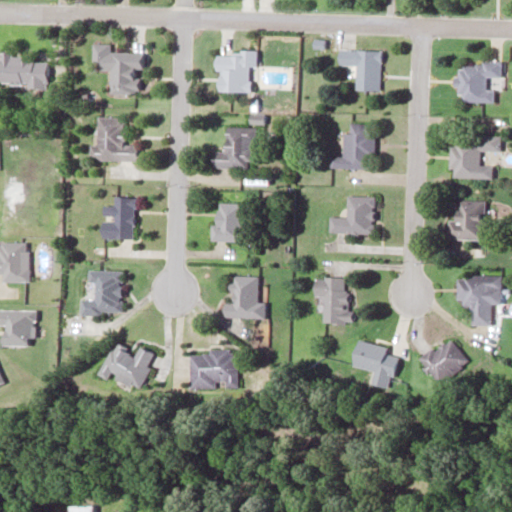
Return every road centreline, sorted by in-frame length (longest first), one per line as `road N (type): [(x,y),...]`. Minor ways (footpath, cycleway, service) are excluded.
road 1 (residential): [(0,13),(511,28)]
road 2 (residential): [(181,0),(171,289)]
road 3 (residential): [(421,25),(409,301)]
